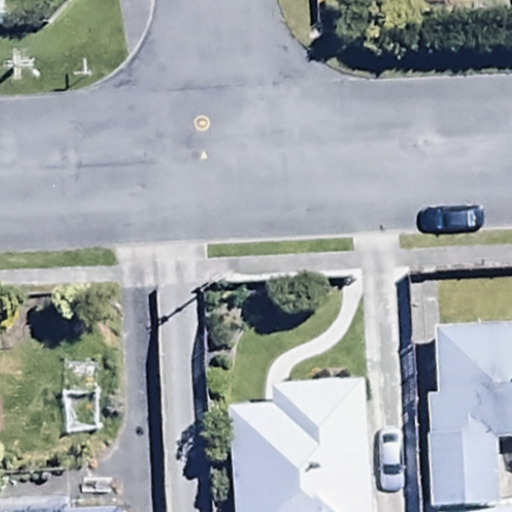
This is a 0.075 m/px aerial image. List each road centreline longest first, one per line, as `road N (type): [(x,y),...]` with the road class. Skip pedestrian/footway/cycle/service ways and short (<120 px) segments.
road 1 (residential): [(511,155),(220,171)]
road 2 (residential): [(220,171),(0,181)]
road 3 (residential): [(220,171),(211,0)]
